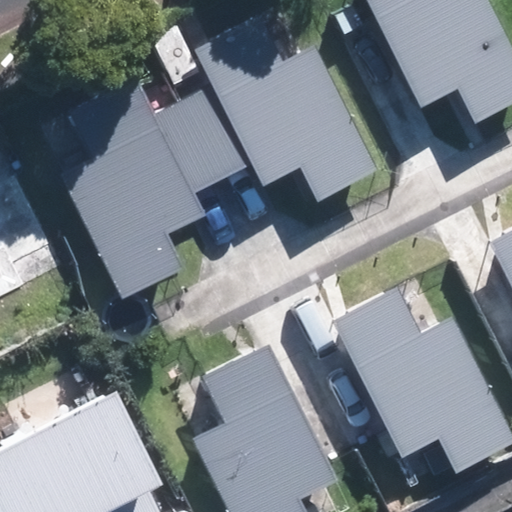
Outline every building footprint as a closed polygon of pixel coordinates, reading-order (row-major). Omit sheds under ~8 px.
[(465,122),(511,98),(511,56),(483,0),(359,0),(412,103),(447,86),(465,122)] [(308,200),(372,168),(309,44),(275,61),(251,14),(187,47),(205,83),(244,160),(255,182),(290,164),(308,200)] [(55,175),(118,299),(181,267),(163,232),(198,214),(186,190),(146,111),(130,79),(66,111),(89,158),(55,175)] [(244,160),(205,83),(146,111),(186,190),(244,160)] [(20,171),(0,181),(0,307),(40,287),(27,260),(56,245),(20,171)] [(511,223),(482,238),(511,298),(511,223)] [(445,470),(508,438),(446,313),(411,331),(388,284),(323,316),(392,451),(427,434),(445,470)] [(185,436),(223,511),(302,511),(293,492),(328,475),(260,340),(195,372),(219,419),(185,436)] [(0,511),(154,511),(140,483),(150,478),(103,385),(0,436),(0,511)]
